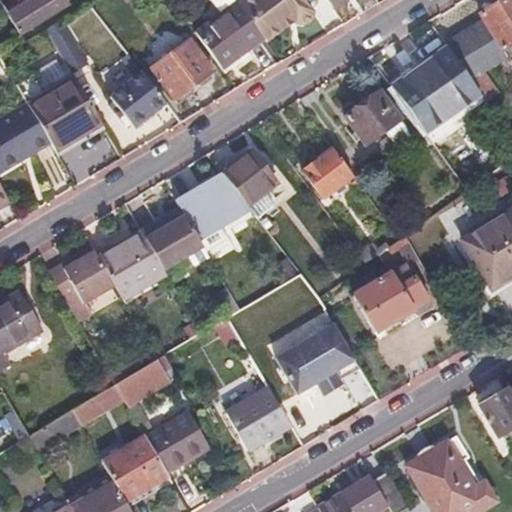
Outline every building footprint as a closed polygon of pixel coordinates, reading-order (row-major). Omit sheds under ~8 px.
[(63,3),(67,0),(34,0),(26,5),(7,17),(18,35),(65,7),(63,3)] [(219,71),(262,40),(237,6),(232,0),(207,0),(219,16),(193,35),(219,71)] [(244,0),(237,6),(262,40),(265,43),(281,31),(293,22),(295,26),(302,26),(310,20),(311,14),(301,0),(244,0)] [(324,0),(332,10),(344,0),(324,0)] [(483,22),(443,46),(445,49),(469,82),(506,59),(501,51),(511,44),(511,0),(503,0),(479,15),(483,22)] [(86,67),(59,22),(44,31),(71,76),(86,67)] [(212,72),(189,42),(150,70),(173,101),(212,72)] [(445,49),(389,88),(431,145),(454,130),(446,119),(479,96),(469,82),(445,49)] [(132,129),(164,104),(141,74),(108,99),(118,111),(122,117),(132,129)] [(57,158),(104,131),(101,126),(73,80),(44,97),(31,78),(14,87),(25,105),(49,145),(54,153),(57,158)] [(398,122),(378,94),(344,119),(365,147),(398,122)] [(25,105),(0,120),(0,170),(2,173),(49,145),(25,105)] [(118,120),(122,117),(118,111),(113,115),(118,120)] [(352,178),(331,149),(301,172),(322,200),(334,192),(337,195),(344,190),(341,186),(352,178)] [(250,153),(220,176),(221,177),(245,207),(275,185),(250,153)] [(253,218),(248,211),(245,207),(221,177),(174,203),(178,210),(182,217),(196,240),(201,249),(206,258),(230,245),(224,234),(253,218)] [(0,209),(8,204),(0,190),(0,209)] [(182,217),(178,210),(154,225),(157,231),(182,217)] [(511,277),(511,210),(462,241),(491,291),(511,277)] [(154,225),(139,233),(161,272),(201,249),(196,240),(182,217),(157,231),(154,225)] [(161,272),(139,233),(96,258),(112,287),(121,301),(164,276),(161,272)] [(408,247),(403,238),(399,241),(386,250),(376,257),(380,263),(398,253),(408,247)] [(369,247),(357,256),(364,266),(376,257),(386,250),(384,246),(374,252),(369,247)] [(416,260),(408,247),(398,253),(405,266),(416,260)] [(96,258),(92,253),(74,263),(61,271),(59,266),(46,274),(62,301),(74,294),(81,305),(112,287),(96,258)] [(61,271),(74,263),(71,259),(59,266),(61,271)] [(431,309),(405,266),(352,298),(374,334),(412,312),(415,318),(431,309)] [(0,371),(7,367),(0,354),(0,352),(38,330),(16,293),(0,303),(0,371)] [(355,362),(333,325),(274,359),(296,397),(355,362)] [(168,381),(156,361),(112,386),(124,407),(168,381)] [(511,396),(509,391),(508,389),(478,406),(497,437),(509,431),(511,436),(511,396)] [(290,432),(265,390),(222,416),(248,457),(290,432)] [(103,412),(94,397),(70,412),(79,427),(103,412)] [(27,438),(12,411),(2,417),(17,444),(27,438)] [(79,427),(70,412),(27,438),(35,452),(79,427)] [(140,412),(130,417),(141,435),(150,430),(140,412)] [(208,449),(187,414),(144,439),(164,474),(208,449)] [(455,437),(446,443),(459,464),(468,458),(455,437)] [(164,474),(144,439),(101,464),(108,477),(123,503),(166,478),(164,474)] [(459,464),(446,443),(406,467),(432,511),(479,511),(495,503),(485,487),(475,492),(459,464)] [(385,474),(371,483),(385,507),(400,498),(385,474)] [(108,477),(65,502),(68,508),(70,511),(128,511),(123,503),(108,477)] [(371,483),(368,478),(341,494),(334,498),(316,509),(317,510),(318,511),(376,511),(385,507),(371,483)]
